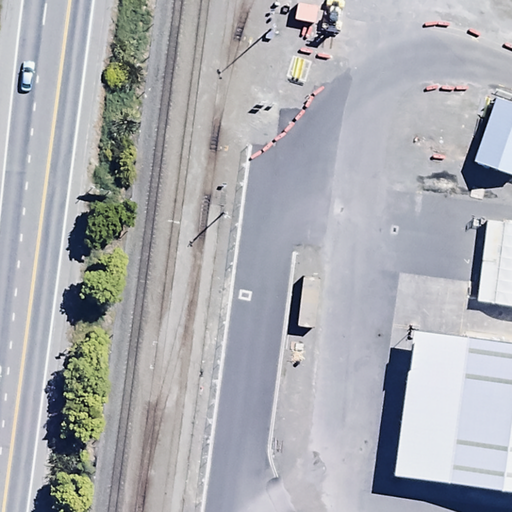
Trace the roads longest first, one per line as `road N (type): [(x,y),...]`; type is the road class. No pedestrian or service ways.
road 1 (trunk): [(0,508),(46,157)]
road 2 (trunk): [(67,0),(46,157)]
